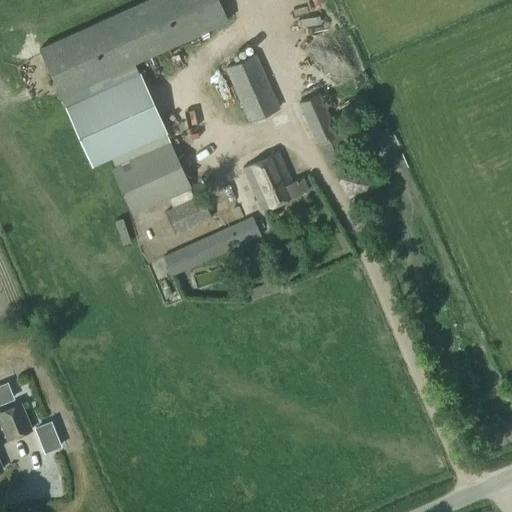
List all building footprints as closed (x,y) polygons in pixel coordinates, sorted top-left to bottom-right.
[(134,63),(227,21),(217,0),(145,0),(38,48),(64,107),(138,73),(134,63)] [(255,54),(224,68),(248,123),(279,109),(255,54)] [(165,135),(138,73),(64,107),(92,168),(111,159),(165,135)] [(318,93),(297,102),(315,143),(318,141),(331,173),(355,162),(348,147),(377,133),(368,113),(339,127),(341,131),(336,133),(318,93)] [(170,143),(111,169),(131,213),(190,187),(170,143)] [(277,152),(241,168),(260,211),(306,190),(300,177),(291,181),(277,152)] [(361,159),(336,175),(351,202),(377,185),(361,159)] [(200,196),(163,213),(174,236),(211,219),(200,196)] [(251,216),(160,257),(169,276),(260,236),(251,216)] [(279,278),(249,290),(252,300),(284,288),(279,278)] [(10,380),(0,383),(0,402),(17,396),(10,380)] [(22,401),(0,410),(0,414),(10,437),(33,427),(22,401)] [(32,447),(30,453),(33,461),(39,463),(45,461),(47,455),(43,446),(37,444),(32,447)]
